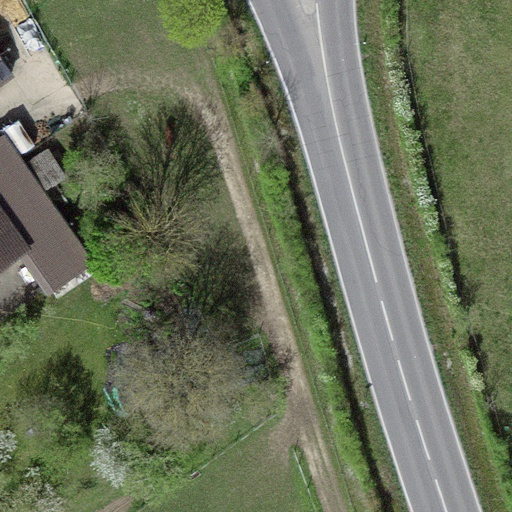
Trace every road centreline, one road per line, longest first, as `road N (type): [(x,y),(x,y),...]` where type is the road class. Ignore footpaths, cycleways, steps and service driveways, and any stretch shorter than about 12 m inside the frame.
road 1 (secondary): [(446,511),(373,272),(304,0)]
road 2 (track): [(338,511),(220,140)]
road 3 (track): [(77,98),(131,90),(177,102),(220,140)]
